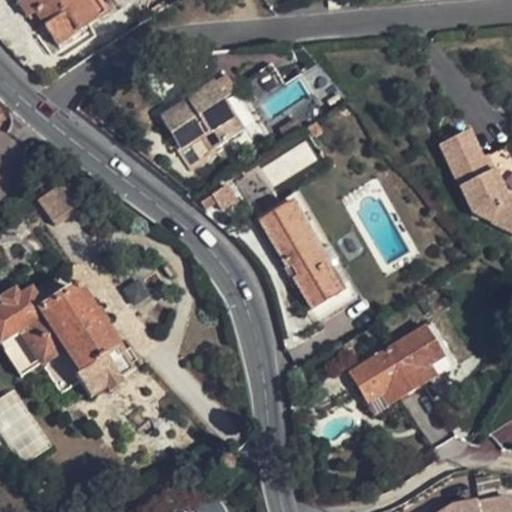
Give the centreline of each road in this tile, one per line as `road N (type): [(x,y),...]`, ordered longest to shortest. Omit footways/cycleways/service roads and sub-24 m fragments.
road 1 (residential): [(34,115),(94,68),(134,49),(511,10)]
road 2 (residential): [(34,115),(167,209),(230,276),(258,338),(286,511)]
